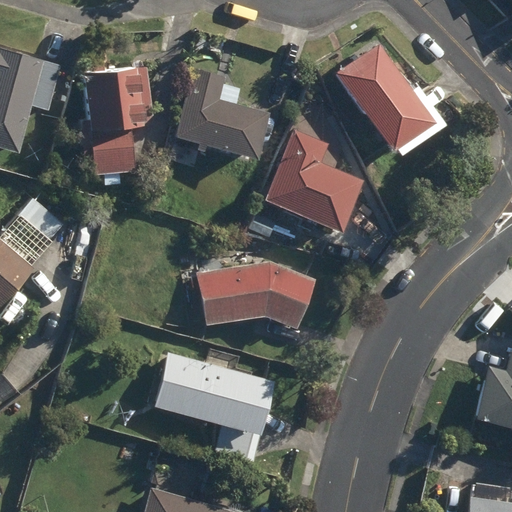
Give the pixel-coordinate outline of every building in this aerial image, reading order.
[(396,148),(403,157),(446,124),(416,84),(411,87),(379,44),(338,75),(393,149),(396,148)] [(0,148),(20,153),(32,106),(49,111),(61,66),(0,50),(0,148)] [(95,161),(95,176),(137,173),(133,129),(146,127),(146,123),(147,122),(146,108),(152,108),(149,68),(86,73),(90,121),(81,121),(85,161),(95,161)] [(206,146),(259,159),(270,113),(221,100),(226,77),(193,69),(176,138),(198,144),(196,150),(205,152),(206,146)] [(266,202),(343,232),(364,180),(322,164),(329,145),(294,131),(266,202)] [(0,309),(35,268),(32,265),(51,243),(49,241),(64,224),(33,198),(6,229),(8,231),(0,240),(0,239),(0,309)] [(264,317),(296,330),(314,280),(269,264),(198,275),(207,327),(264,317)] [(462,421),(511,435),(511,352),(510,352),(509,356),(499,354),(494,374),(476,369),(462,421)] [(155,407),(261,436),(276,382),(169,354),(155,407)] [(146,511),(233,511),(153,489),(146,511)] [(461,511),(511,511),(511,502),(464,495),(461,511)]
